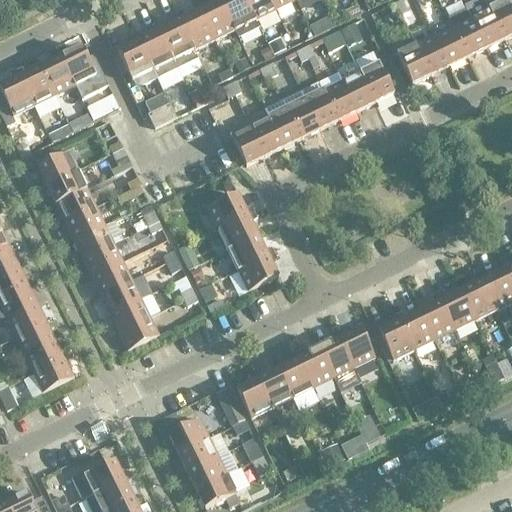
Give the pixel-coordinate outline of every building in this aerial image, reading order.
[(234,33),(217,0),(210,0),(213,6),(199,13),(214,43),(234,33)] [(258,30),(255,23),(243,0),(226,0),(225,0),(217,0),(234,33),(238,40),(258,30)] [(275,13),(268,0),(243,0),(255,23),(275,13)] [(296,3),(294,0),(268,0),(275,13),(296,3)] [(321,2),(319,0),(294,0),(296,3),(300,12),(321,2)] [(406,13),(401,3),(394,6),(399,16),(406,13)] [(511,38),(511,14),(506,3),(488,12),(503,43),(511,38)] [(399,16),(394,6),(388,9),(393,20),(399,16)] [(470,21),(465,12),(447,21),(451,30),(466,61),(485,52),(470,21)] [(503,43),(488,12),(470,21),(485,52),(503,43)] [(214,43),(199,13),(185,20),(182,14),(175,17),(193,53),(214,43)] [(197,61),(193,53),(175,17),(169,20),(172,26),(158,33),(177,71),(197,61)] [(329,21),(320,25),(326,37),(335,32),(329,21)] [(350,41),(345,30),(338,33),(344,44),(350,41)] [(466,61),(451,30),(433,39),(448,70),(466,61)] [(177,71),(158,33),(144,40),(141,34),(135,37),(156,81),(177,71)] [(344,44),(338,33),(332,37),(337,47),(344,44)] [(156,81),(135,37),(128,40),(132,46),(117,54),(117,55),(112,58),(121,77),(127,74),(131,84),(139,80),(143,88),(156,81)] [(448,70),(433,39),(415,47),(430,78),(448,70)] [(279,42),(267,48),(268,51),(273,61),(285,55),(279,42)] [(81,49),(69,55),(62,50),(56,53),(74,89),(95,79),(93,75),(100,72),(87,46),(81,49)] [(430,78),(415,47),(396,57),(411,88),(430,78)] [(314,59),(308,48),(302,51),(307,62),(314,59)] [(268,51),(259,55),(264,65),(273,61),(268,51)] [(307,62),(302,51),(295,55),(300,65),(307,62)] [(74,89),(56,53),(50,56),(53,63),(39,70),(54,100),(74,89)] [(244,63),(233,68),(238,77),(249,72),(244,63)] [(277,77),(272,66),(265,69),(270,80),(277,77)] [(378,66),(359,75),(374,106),(393,97),(378,66)] [(270,80),(265,69),(259,73),(264,83),(270,80)] [(54,100),(39,70),(25,77),(21,70),(15,73),(33,110),(54,100)] [(33,110),(15,73),(9,76),(12,83),(0,88),(0,95),(1,97),(12,120),(33,110)] [(228,73),(217,79),(220,86),(232,80),(228,73)] [(374,106),(359,75),(341,84),(356,115),(374,106)] [(337,76),(318,85),(337,124),(356,115),(341,84),(337,76)] [(240,95),(235,84),(229,87),(234,98),(240,95)] [(337,124),(318,85),(300,94),(319,133),(337,124)] [(234,98),(229,87),(222,91),(227,101),(234,98)] [(198,93),(189,97),(196,111),(205,106),(198,93)] [(319,133),(300,94),(282,103),(301,142),(319,133)] [(1,97),(0,97),(0,117),(6,131),(15,126),(12,120),(1,97)] [(301,142),(282,103),(263,112),(267,120),(282,151),(301,142)] [(168,106),(147,117),(154,131),(176,121),(168,106)] [(88,118),(77,123),(81,132),(92,126),(88,118)] [(282,151),(267,120),(249,129),(264,160),(282,151)] [(264,160),(249,129),(230,138),(245,169),(264,160)] [(55,134),(47,138),(51,146),(59,143),(55,134)] [(122,151),(119,145),(108,150),(112,156),(122,151)] [(125,158),(122,151),(112,156),(115,163),(125,158)] [(37,170),(46,189),(77,174),(68,155),(37,170)] [(86,192),(77,174),(46,189),(55,207),(86,192)] [(140,188),(137,181),(126,186),(130,193),(140,188)] [(143,195),(140,188),(130,193),(133,200),(143,195)] [(95,210),(86,192),(55,207),(64,225),(95,210)] [(207,212),(217,233),(254,215),(251,209),(244,212),(237,197),(207,212)] [(104,229),(95,210),(64,225),(73,244),(104,229)] [(257,222),(254,215),(217,233),(227,254),(257,239),(250,225),(257,222)] [(158,225),(155,218),(144,223),(148,230),(158,225)] [(161,231),(158,225),(148,230),(151,236),(161,231)] [(113,247),(104,229),(73,244),(82,262),(113,247)] [(0,256),(10,252),(1,234),(0,234),(0,256)] [(264,253),(257,239),(227,254),(237,274),(274,256),(271,250),(264,253)] [(122,265),(113,247),(82,262),(91,280),(122,265)] [(0,279),(19,270),(10,252),(0,256),(0,279)] [(176,261),(173,255),(162,260),(165,266),(176,261)] [(277,262),(274,256),(237,274),(247,295),(277,281),(270,266),(277,262)] [(193,259),(184,263),(188,273),(198,268),(193,259)] [(511,259),(511,260),(511,267),(501,273),(511,296),(511,259)] [(179,268),(176,261),(165,266),(169,273),(179,268)] [(131,283),(122,265),(91,280),(100,299),(131,283)] [(0,302),(28,289),(19,270),(0,279),(0,302)] [(199,270),(190,275),(195,285),(204,281),(199,270)] [(511,305),(511,296),(501,273),(486,280),(483,274),(477,277),(495,313),(511,305)] [(495,313),(477,277),(471,280),(474,286),(460,293),(474,323),(495,313)] [(140,302),(131,283),(100,299),(109,317),(140,302)] [(210,288),(199,293),(205,306),(216,301),(210,288)] [(37,307),(28,289),(0,302),(0,309),(6,322),(37,307)] [(194,298),(191,291),(180,296),(183,303),(194,298)] [(474,323),(460,293),(445,300),(442,294),(436,297),(454,333),(474,323)] [(454,333),(436,297),(430,300),(433,306),(419,313),(433,343),(454,333)] [(197,305),(194,298),(183,303),(187,310),(197,305)] [(149,320),(140,302),(109,317),(118,335),(149,320)] [(46,325),(37,307),(6,322),(15,340),(46,325)] [(433,343),(419,313),(404,321),(401,314),(395,317),(413,354),(433,343)] [(413,354),(395,317),(389,320),(392,326),(377,334),(392,364),(413,354)] [(158,339),(149,320),(118,335),(127,354),(158,339)] [(55,344),(46,325),(15,340),(24,359),(55,344)] [(341,332),(335,335),(353,371),(374,361),(359,331),(344,338),(341,332)] [(353,371),(335,335),(329,338),(332,344),(318,351),(333,381),(353,371)] [(64,362),(55,344),(24,359),(33,377),(64,362)] [(333,381),(318,351),(304,358),(300,352),(294,355),(312,391),(333,381)] [(312,391),(294,355),(288,358),(288,366),(277,371),(292,401),(312,391)] [(487,374),(478,378),(483,389),(502,380),(490,356),(480,361),(487,374)] [(73,381),(64,362),(33,377),(42,396),(73,381)] [(511,374),(506,362),(497,366),(504,380),(511,376),(511,374)] [(292,401),(277,371),(263,379),(259,372),(253,375),(271,411),(292,401)] [(271,411),(253,375),(247,378),(250,385),(235,392),(250,422),(271,411)] [(469,383),(467,388),(471,396),(482,390),(476,379),(469,383)] [(0,401),(10,396),(7,390),(0,393),(0,401)] [(448,405),(442,393),(435,397),(441,408),(448,405)] [(16,409),(10,396),(0,401),(6,414),(16,409)] [(436,400),(411,412),(416,422),(441,410),(436,400)] [(175,415),(161,421),(167,432),(180,425),(175,415)] [(244,423),(241,417),(230,422),(234,428),(244,423)] [(168,437),(177,456),(208,441),(199,422),(168,437)] [(371,422),(356,429),(365,447),(380,440),(371,422)] [(247,430),(244,423),(234,428),(237,435),(247,430)] [(217,459),(208,441),(177,456),(186,474),(217,459)] [(253,441),(241,447),(245,456),(257,450),(253,441)] [(352,442),(340,448),(347,463),(359,457),(352,442)] [(336,446),(321,453),(329,469),(343,462),(336,446)] [(226,478),(217,459),(186,474),(195,493),(226,478)] [(313,459),(298,466),(306,482),(320,475),(313,459)] [(265,467),(262,460),(252,465),(255,472),(265,467)] [(114,464),(84,479),(82,475),(70,481),(81,503),(84,502),(123,483),(114,464)] [(294,467),(282,474),(286,482),(298,476),(294,467)] [(235,497),(226,478),(195,493),(204,511),(224,502),(234,497),(235,497)] [(109,511),(132,501),(123,483),(84,502),(88,511),(109,511)] [(2,499),(8,511),(47,511),(42,501),(31,506),(26,495),(11,502),(8,496),(2,499)] [(234,497),(224,502),(229,511),(238,506),(234,497)] [(0,511),(8,511),(2,499),(0,499),(0,511)] [(137,511),(132,501),(109,511),(137,511)]
